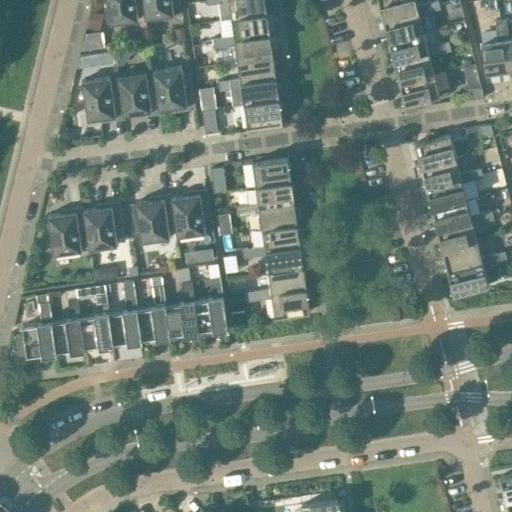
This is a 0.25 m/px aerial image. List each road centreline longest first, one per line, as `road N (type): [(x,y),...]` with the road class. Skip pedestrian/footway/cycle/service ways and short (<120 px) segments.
road 1 (tertiary): [(511,352),(447,372),(135,411),(72,431),(10,474)]
road 2 (tertiary): [(27,511),(33,500),(69,481),(153,448),(285,432),(337,414),(452,397),(511,400)]
road 3 (residential): [(81,511),(104,497),(464,442)]
road 4 (residential): [(363,126),(28,163)]
road 5 (residential): [(436,329),(385,122)]
road 6 (residential): [(28,163),(69,0)]
road 7 (residential): [(385,122),(353,0)]
road 8 (residential): [(0,284),(28,163)]
